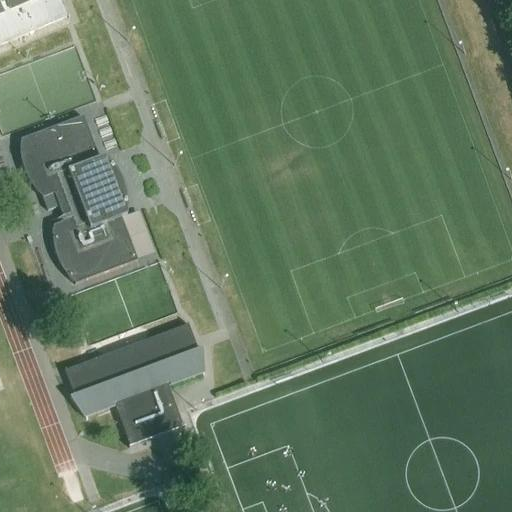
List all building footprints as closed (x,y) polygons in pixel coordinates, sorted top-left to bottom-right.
[(0,0),(0,48),(67,20),(68,21),(69,21),(60,0),(0,0)] [(58,209),(59,211),(117,189),(110,174),(99,162),(83,119),(20,143),(20,156),(22,169),(26,181),(33,192),(42,201),(54,197),(58,209)] [(117,189),(59,211),(64,224),(53,229),(52,242),(54,255),(59,267),(66,278),(74,287),(137,264),(121,221),(121,205),(117,189)] [(54,197),(42,201),(47,214),(58,209),(54,197)] [(187,326),(186,327),(187,328),(66,373),(65,372),(64,372),(74,400),(72,401),(70,398),(69,399),(86,423),(88,422),(86,420),(115,409),(130,449),(128,450),(129,451),(184,430),(184,429),(182,430),(167,389),(202,376),(202,379),(204,379),(201,350),(199,350),(200,353),(197,354),(187,326)]
